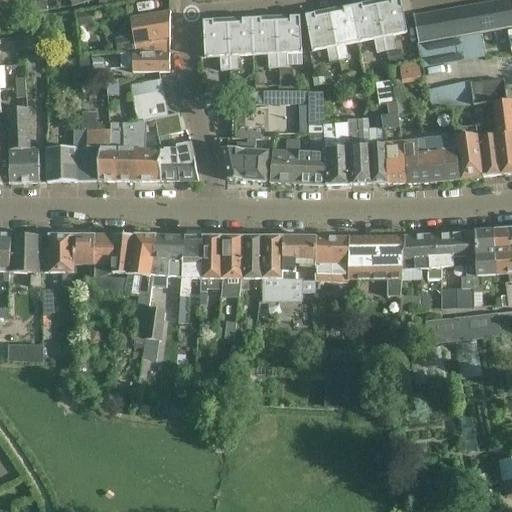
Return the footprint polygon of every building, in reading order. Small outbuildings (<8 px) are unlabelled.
[(395,0),(377,4),(386,53),(395,51),(393,38),(408,35),(401,0),(395,0)] [(511,0),(507,0),(502,1),(507,30),(511,28),(511,0)] [(502,1),(489,3),(494,32),(507,30),(502,1)] [(34,3),(35,13),(47,12),(46,2),(34,3)] [(489,3),(476,6),(481,35),(494,32),(489,3)] [(374,41),(376,55),(386,53),(377,4),(353,8),(360,44),(374,41)] [(476,6),(463,8),(469,37),(481,35),(476,6)] [(330,13),(339,62),(349,60),(346,47),(360,44),(353,8),(330,13)] [(463,8),(450,11),(456,39),(469,37),(463,8)] [(450,11),(438,13),(443,42),(456,39),(450,11)] [(327,50),(329,64),(339,62),(330,13),(305,18),(312,53),(327,50)] [(436,13),(425,15),(430,44),(443,42),(438,13),(436,13)] [(116,39),(117,55),(120,55),(170,55),(169,14),(130,20),(133,36),(116,39)] [(425,15),(412,18),(417,46),(430,44),(425,15)] [(276,20),(279,70),(288,69),(287,55),(302,54),(301,19),(276,20)] [(21,21),(23,34),(33,33),(32,20),(21,21)] [(268,56),(268,70),(279,70),(276,20),(252,21),(254,57),(268,56)] [(228,22),(230,72),(240,72),(239,58),(254,57),(252,21),(243,21),(228,22)] [(220,59),(220,72),(230,72),(228,22),(203,23),(205,59),(220,59)] [(24,38),(25,50),(35,50),(34,37),(24,38)] [(133,74),(170,74),(170,55),(120,55),(120,70),(132,70),(133,74)] [(419,64),(399,68),(403,87),(423,83),(419,64)] [(16,90),(25,90),(25,79),(15,79),(16,90)] [(495,137),(501,177),(511,175),(511,102),(508,103),(504,80),(471,84),(470,82),(469,82),(474,107),(492,105),(492,111),(495,137)] [(130,87),(135,111),(142,109),(140,97),(163,93),(161,81),(130,87)] [(375,84),(378,107),(386,105),(387,106),(396,104),(394,89),(393,82),(375,84)] [(469,85),(434,86),(435,106),(470,104),(469,85)] [(398,116),(413,114),(411,99),(404,94),(403,88),(394,89),(396,104),(398,113),(398,116)] [(25,90),(16,90),(16,100),(26,99),(25,90)] [(166,105),(163,93),(140,97),(142,109),(166,105)] [(308,108),(308,133),(324,132),(324,127),(324,126),(324,94),(267,93),(267,104),(265,104),(265,107),(308,108)] [(387,106),(388,117),(398,116),(398,113),(396,104),(387,106)] [(147,122),(154,120),(168,117),(166,105),(142,109),(135,111),(137,124),(147,122)] [(29,110),(7,111),(8,147),(9,161),(9,186),(41,185),(41,184),(40,184),(39,150),(31,150),(30,141),(29,110)] [(99,183),(117,184),(115,150),(111,150),(111,139),(111,132),(103,131),(103,124),(97,124),(97,114),(82,114),(82,132),(88,132),(88,150),(99,149),(99,183)] [(154,120),(159,140),(169,137),(182,134),(178,116),(168,117),(154,120)] [(406,185),(407,187),(408,187),(402,143),(398,116),(388,117),(389,118),(381,118),(383,130),(384,146),(388,185),(389,185),(389,186),(406,185)] [(348,125),(352,188),(372,186),(369,148),(369,131),(368,120),(347,121),(347,125),(348,125)] [(137,124),(122,127),(122,139),(124,139),(124,150),(131,151),(134,183),(162,183),(161,153),(161,152),(146,151),(147,122),(137,124)] [(324,127),(324,132),(327,188),(351,186),(351,188),(352,188),(348,125),(347,125),(324,126),(324,127)] [(455,129),(455,139),(461,181),(484,178),(478,138),(477,128),(455,129)] [(369,148),(372,186),(388,185),(384,146),(383,130),(369,131),(369,148)] [(47,150),(48,184),(77,184),(99,183),(99,149),(88,150),(88,132),(82,132),(75,132),(75,150),(47,150)] [(326,188),(327,188),(324,132),(308,133),(308,136),(310,136),(310,155),(300,154),(298,154),(299,186),(326,188)] [(162,183),(180,183),(199,183),(194,160),(191,145),(177,148),(177,151),(170,151),(169,144),(171,144),(169,137),(159,140),(161,152),(161,153),(162,183)] [(478,138),(484,178),(501,177),(495,137),(478,138)] [(117,184),(134,184),(134,183),(131,151),(124,150),(124,139),(122,139),(111,139),(111,150),(115,150),(117,184)] [(423,180),(423,185),(445,184),(461,182),(461,181),(455,139),(440,141),(440,140),(426,141),(428,156),(429,156),(431,165),(429,165),(430,166),(426,166),(428,179),(423,180)] [(402,143),(408,187),(423,185),(423,180),(428,179),(426,166),(430,166),(429,165),(431,165),(429,156),(428,156),(426,141),(402,143)] [(271,185),(299,186),(298,154),(300,154),(300,143),(287,142),(286,153),(273,152),(271,185)] [(0,161),(9,161),(8,147),(0,148),(0,161)] [(243,182),(245,153),(221,151),(221,152),(227,181),(227,182),(243,183),(243,182)] [(269,154),(245,153),(243,182),(267,184),(269,154)] [(9,161),(0,161),(0,185),(9,186),(9,161)] [(501,298),(502,309),(511,308),(511,232),(489,234),(489,275),(478,276),(478,279),(509,277),(509,283),(505,283),(506,298),(501,298)] [(441,291),(441,312),(467,312),(473,312),(473,294),(473,281),(478,281),(478,279),(478,276),(489,275),(489,234),(476,234),(477,235),(464,235),(465,259),(466,259),(466,279),(461,279),(461,291),(441,291)] [(427,272),(427,283),(443,281),(442,269),(454,269),(454,260),(465,259),(464,235),(436,237),(436,261),(428,261),(429,272),(427,272)] [(3,284),(10,284),(10,275),(12,236),(0,236),(0,273),(3,274),(3,284)] [(30,289),(42,289),(42,275),(41,237),(12,236),(10,275),(31,276),(30,289)] [(49,238),(41,238),(42,275),(50,275),(62,275),(63,288),(73,288),(73,275),(74,275),(74,267),(73,238),(73,237),(49,237),(49,238)] [(403,272),(427,272),(429,272),(428,261),(436,261),(436,237),(405,238),(405,239),(403,272)] [(96,238),(73,238),(74,267),(84,266),(84,285),(93,285),(93,290),(96,290),(97,277),(96,238)] [(114,238),(96,238),(97,277),(96,290),(127,293),(129,280),(108,279),(114,276),(113,275),(116,275),(114,238)] [(127,277),(129,277),(134,238),(115,238),(114,238),(116,275),(127,277)] [(127,293),(127,294),(137,296),(135,311),(138,312),(135,339),(133,348),(146,350),(150,309),(149,309),(152,289),(157,238),(134,238),(129,277),(129,280),(127,293)] [(152,289),(167,290),(168,279),(176,279),(177,280),(181,280),(183,280),(185,239),(158,239),(157,238),(152,289)] [(180,299),(190,300),(191,281),(200,281),(202,282),(203,240),(185,239),(183,280),(181,280),(180,299)] [(262,240),(260,281),(262,281),(262,303),(302,303),(302,295),(315,295),(315,282),(298,282),(281,282),(283,239),(262,240)] [(283,239),(281,282),(298,282),(299,274),(296,274),(296,270),(315,270),(316,270),(318,239),(283,239)] [(316,283),(332,284),(334,239),(318,239),(316,270),(315,270),(315,282),(316,283)] [(348,282),(349,282),(352,239),(334,239),(332,284),(348,285),(348,282)] [(387,282),(387,298),(402,298),(402,282),(403,282),(403,272),(405,239),(352,239),(349,282),(387,282)] [(200,281),(199,308),(207,308),(208,291),(220,292),(223,240),(203,240),(202,282),(200,281)] [(220,292),(220,300),(240,300),(240,292),(244,240),(223,240),(220,292)] [(244,240),(240,292),(248,292),(248,281),(260,281),(262,240),(244,240)] [(483,280),(478,281),(473,281),(473,294),(483,294),(483,280)] [(42,291),(43,318),(54,318),(53,291),(42,291)] [(146,350),(144,361),(157,363),(160,343),(161,344),(166,312),(150,309),(146,350)] [(489,317),(428,326),(431,350),(492,340),(502,339),(499,315),(489,317)] [(399,326),(399,348),(418,348),(418,326),(399,326)] [(42,363),(42,347),(7,346),(7,361),(42,363)]
